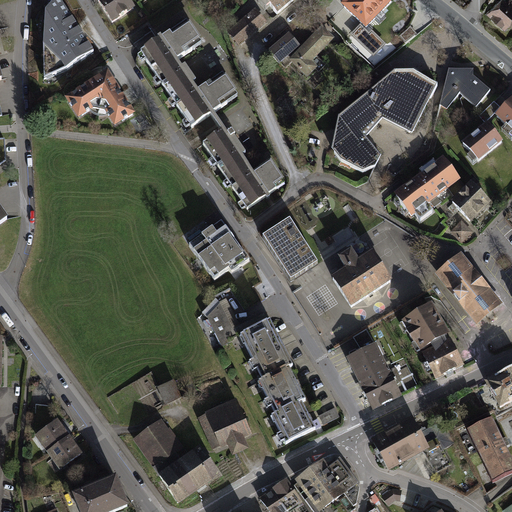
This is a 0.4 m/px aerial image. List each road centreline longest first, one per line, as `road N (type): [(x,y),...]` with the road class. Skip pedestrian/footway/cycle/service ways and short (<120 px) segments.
road 1 (residential): [(84,0),(266,268),(364,431)]
road 2 (residential): [(24,0),(19,71),(29,222),(2,301)]
road 3 (tertiary): [(155,511),(2,301)]
road 4 (tertiary): [(511,360),(364,431)]
road 5 (tertiary): [(349,438),(215,511)]
road 6 (residential): [(362,465),(471,511)]
